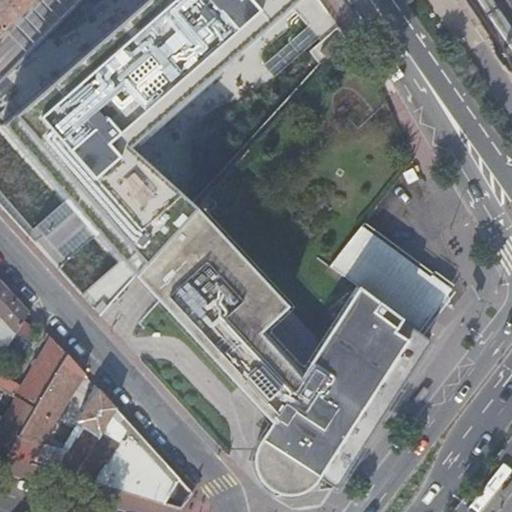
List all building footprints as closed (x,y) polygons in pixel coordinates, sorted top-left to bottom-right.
[(0,0),(0,37),(6,31),(38,0),(0,0)] [(147,0),(2,129),(134,278),(148,263),(195,210),(129,149),(297,0),(147,0)] [(418,335),(357,289),(320,346),(195,210),(148,263),(134,278),(154,300),(270,425),(263,436),(256,446),(254,451),(253,455),(252,460),(252,465),(254,472),(257,481),(262,487),(267,491),(272,494),(277,496),(282,497),(285,497),(289,497),(296,496),(301,494),(304,493),(309,489),(313,485),(317,480),(334,490),(340,481),(376,426),(429,343),(418,335)] [(361,228),(329,268),(357,289),(418,335),(432,316),(446,297),(445,289),(432,279),(430,281),(361,228)] [(28,313),(0,282),(0,360),(1,359),(13,340),(0,332),(0,317),(16,335),(28,313)] [(48,335),(47,334),(41,341),(47,346),(15,400),(34,412),(68,357),(58,346),(48,335)] [(28,342),(16,335),(13,340),(1,359),(13,366),(28,342)] [(34,412),(6,459),(28,465),(71,395),(84,375),(75,366),(68,357),(34,412)] [(108,403),(93,385),(78,400),(87,406),(76,423),(85,429),(77,443),(76,443),(58,474),(179,511),(192,494),(108,403)] [(71,395),(28,465),(58,474),(76,443),(77,443),(85,429),(76,423),(87,406),(78,400),(71,395)] [(0,456),(6,459),(34,412),(15,400),(0,424),(0,456)]
